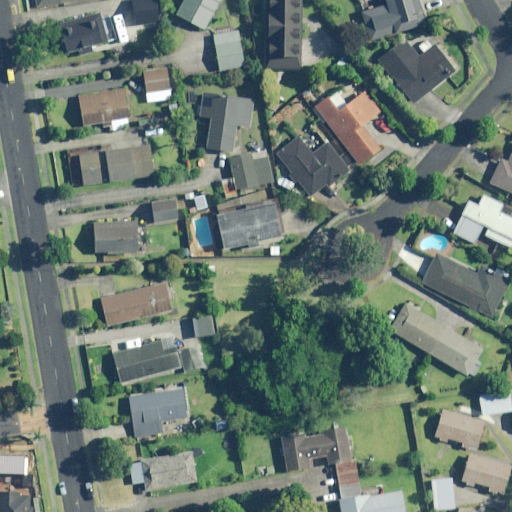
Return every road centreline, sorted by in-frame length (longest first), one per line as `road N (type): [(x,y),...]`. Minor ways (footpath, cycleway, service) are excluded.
road 1 (residential): [(22,181),(64,415)]
road 2 (residential): [(385,217),(511,75)]
road 3 (residential): [(385,217),(345,225),(328,259),(336,276),(358,275),(386,237)]
road 4 (residential): [(0,51),(22,181)]
